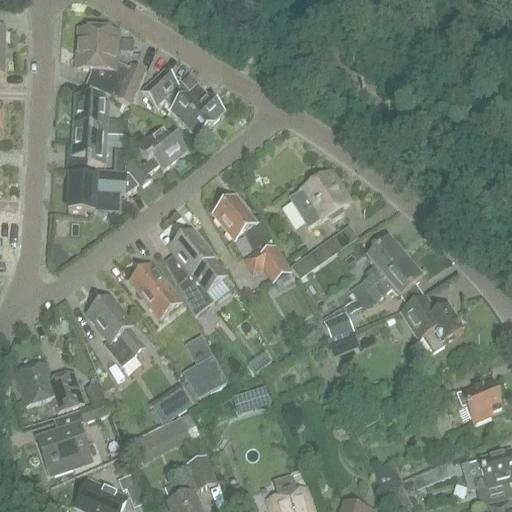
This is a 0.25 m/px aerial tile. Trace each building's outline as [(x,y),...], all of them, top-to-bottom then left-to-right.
[(119,66),(121,35),(111,34),(80,32),(77,69),(109,71),(119,66)] [(131,68),(130,71),(119,66),(109,71),(109,76),(101,95),(127,105),(133,107),(146,75),(131,68)] [(176,88),(164,74),(141,96),(157,112),(164,105),(172,113),(171,114),(181,123),(173,131),(179,137),(187,130),(198,141),(224,116),(205,96),(197,88),(190,95),(180,85),(176,88)] [(108,137),(109,123),(110,106),(93,105),(93,98),(76,97),(74,128),(91,129),(90,136),(108,137)] [(109,123),(108,137),(108,138),(127,138),(128,124),(109,123)] [(108,138),(108,137),(90,136),(91,129),(74,128),(73,149),(67,148),(66,172),(88,174),(88,167),(106,169),(108,138)] [(126,169),(126,172),(130,177),(141,191),(154,181),(149,176),(159,168),(163,172),(188,153),(178,140),(173,144),(162,129),(146,142),(142,136),(132,143),(136,149),(147,162),(142,166),(138,160),(126,169)] [(126,175),(126,172),(126,169),(127,162),(116,161),(115,174),(126,175)] [(129,177),(96,175),(95,181),(70,180),(69,185),(67,186),(66,196),(69,197),(67,213),(94,215),(95,205),(95,198),(125,200),(138,190),(129,177)] [(332,223),(343,217),(344,214),(342,211),(349,207),(329,175),(301,192),(302,193),(289,201),(308,231),(320,223),(321,224),(328,220),(329,223),(332,223)] [(243,238),(252,254),(272,243),(259,219),(254,222),(235,200),(213,218),(235,244),(243,238)] [(178,290),(195,321),(213,306),(206,297),(226,282),(211,264),(214,262),(192,235),(170,252),(192,280),(178,290)] [(300,283),(319,270),(341,254),(332,241),(309,257),(310,257),(291,271),(300,283)] [(405,262),(388,243),(368,260),(376,269),(366,278),(368,281),(371,279),(377,286),(377,287),(385,280),(405,262)] [(266,254),(256,261),(263,272),(272,287),(292,275),(276,249),(266,254)] [(377,286),(364,297),(355,302),(362,312),(377,308),(376,306),(386,299),(385,298),(395,291),(402,299),(422,282),(405,262),(385,280),(377,287),(377,286)] [(161,283),(150,268),(140,276),(138,273),(130,280),(132,283),(130,284),(151,310),(160,323),(180,307),(169,294),(172,292),(163,281),(161,283)] [(377,286),(371,279),(368,281),(350,295),(355,302),(364,297),(377,286)] [(419,364),(444,348),(443,346),(464,333),(462,331),(464,329),(458,321),(457,322),(448,309),(436,317),(424,299),(400,314),(419,343),(409,350),(419,364)] [(146,352),(130,332),(133,329),(110,300),(88,318),(109,345),(104,349),(121,371),(146,352)] [(332,344),(354,334),(346,314),(323,325),(332,344)] [(197,403),(225,387),(212,363),(196,372),(184,378),(197,403)] [(52,382),(46,365),(15,375),(27,409),(53,400),(59,416),(85,407),(74,374),(52,382)] [(335,398),(345,418),(367,408),(391,396),(386,387),(367,396),(360,384),(352,388),(335,398)] [(105,404),(98,385),(84,390),(91,409),(105,404)] [(499,399),(494,385),(457,400),(456,395),(445,400),(451,416),(467,410),(475,431),(491,425),(490,420),(505,414),(504,411),(506,407),(504,401),(499,399)] [(265,391),(254,395),(259,412),(270,408),(265,391)] [(176,398),(158,404),(165,426),(183,419),(176,398)] [(79,414),(53,422),(58,434),(37,441),(47,470),(44,471),(49,484),(75,475),(72,464),(90,458),(80,428),(110,418),(106,404),(105,404),(91,409),(79,413),(79,414)] [(345,418),(342,419),(352,438),(376,425),(367,408),(345,418)] [(149,462),(189,443),(181,421),(141,439),(141,441),(123,449),(130,473),(150,465),(149,462)] [(451,465),(451,466),(470,457),(461,437),(448,443),(449,446),(439,450),(446,467),(451,465)] [(511,455),(493,460),(492,457),(477,460),(478,464),(462,468),(469,494),(511,482),(511,455)] [(197,463),(207,489),(216,485),(206,460),(197,463)] [(198,492),(207,489),(197,463),(188,467),(193,479),(180,484),(186,499),(168,506),(170,511),(200,511),(194,496),(199,495),(198,492)] [(383,496),(400,488),(400,487),(403,486),(391,465),(372,475),(383,496)] [(456,476),(451,465),(412,482),(418,494),(456,476)] [(145,507),(135,478),(118,484),(122,495),(127,493),(133,511),(145,507)] [(82,511),(123,511),(128,503),(89,485),(78,510),(82,511)] [(400,488),(383,496),(391,511),(406,511),(411,510),(400,488)] [(245,511),(239,490),(225,494),(230,511),(245,511)] [(278,500),(270,503),(272,511),(311,511),(305,492),(296,495),(278,500)]
